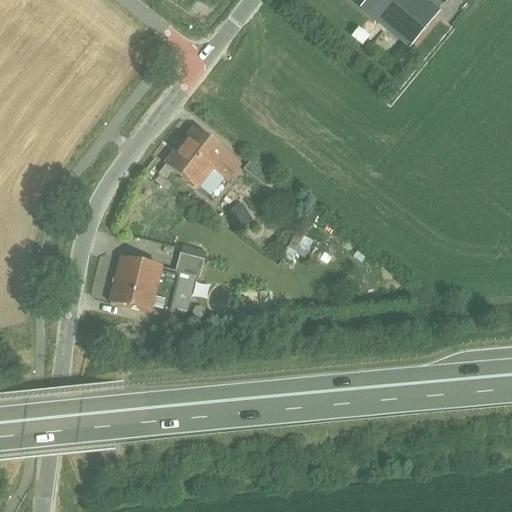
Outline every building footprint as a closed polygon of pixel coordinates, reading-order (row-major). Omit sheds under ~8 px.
[(435,16),(416,0),(372,0),(365,9),(409,46),(435,16)] [(462,0),(472,8),(479,0),(462,0)] [(241,166),(194,129),(166,165),(197,189),(212,171),(228,183),(241,166)] [(274,175),(253,158),(244,171),(265,187),(274,175)] [(232,211),(241,229),(252,223),(243,205),(232,211)] [(286,225),(279,246),(301,252),(307,231),(286,225)] [(204,261),(180,255),(175,273),(179,274),(179,275),(198,280),(204,261)] [(106,258),(95,298),(110,302),(121,262),(106,258)] [(175,273),(122,259),(111,305),(169,319),(179,275),(179,274),(175,273)]
